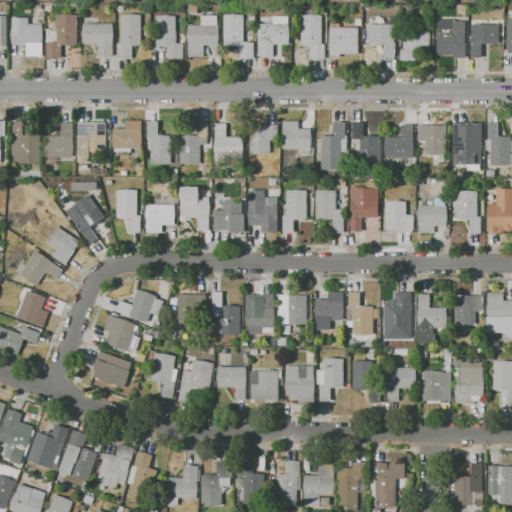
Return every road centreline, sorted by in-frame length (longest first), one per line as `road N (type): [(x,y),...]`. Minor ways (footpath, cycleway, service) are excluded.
road 1 (residential): [(51,390),(84,295),(117,263),(511,262)]
road 2 (residential): [(0,371),(138,426),(511,434)]
road 3 (residential): [(0,87),(511,90)]
